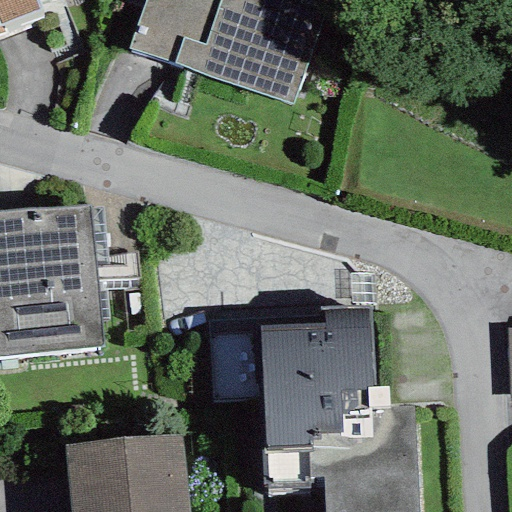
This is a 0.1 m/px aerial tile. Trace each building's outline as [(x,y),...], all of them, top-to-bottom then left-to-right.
[(0,0),(0,40),(31,29),(29,25),(43,20),(37,3),(44,0),(0,0)] [(324,0),(144,0),(128,50),(290,103),(324,0)] [(0,357),(102,347),(100,322),(97,281),(138,278),(137,255),(107,256),(107,269),(96,269),(89,209),(89,206),(0,212),(0,357)] [(102,208),(89,209),(96,269),(107,269),(107,256),(102,208)] [(100,322),(109,321),(106,291),(138,290),(138,278),(97,281),(100,322)] [(323,489),(323,511),(416,511),(412,408),(388,409),(387,387),(373,388),(370,307),(322,310),(323,323),(256,326),(262,448),(258,448),(260,492),(323,489)] [(70,511),(187,511),(180,433),(64,445),(70,511)]
